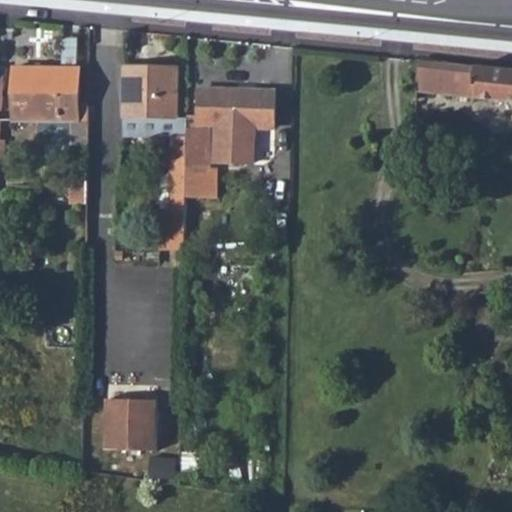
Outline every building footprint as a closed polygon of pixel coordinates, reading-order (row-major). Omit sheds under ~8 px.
[(511,103),(511,71),(419,62),(416,93),(511,103)] [(171,177),(185,177),(186,152),(186,133),(186,120),(177,121),(177,69),(125,69),(124,138),(172,139),(171,177)] [(14,121),(71,122),(78,123),(79,71),(15,70),(14,121)] [(200,129),(221,129),(238,130),(275,132),(276,97),(201,94),(200,129)] [(70,147),(88,148),(89,122),(78,123),(71,122),(70,147)] [(220,141),(237,142),(238,130),(221,129),(220,141)] [(206,134),(186,133),(186,152),(206,152),(206,134)] [(206,174),(206,152),(186,152),(185,177),(185,190),(198,190),(199,175),(206,174)] [(70,205),(87,206),(87,203),(88,172),(70,172),(70,205)] [(107,411),(106,462),(155,463),(155,412),(107,411)]
